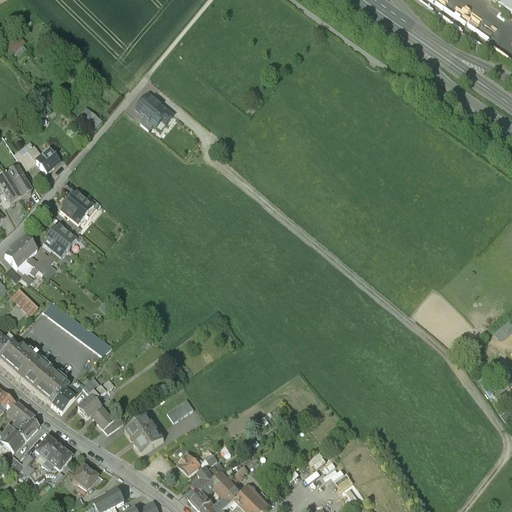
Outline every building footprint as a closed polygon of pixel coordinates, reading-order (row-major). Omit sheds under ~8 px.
[(511,0),(488,0),(511,18),(511,0)] [(172,118),(148,97),(136,112),(139,114),(143,118),(153,127),(156,129),(161,123),(165,126),(172,118)] [(250,107),(246,113),(250,117),(255,111),(250,107)] [(99,122),(86,111),(77,122),(90,133),(99,122)] [(134,120),(138,124),(143,118),(139,114),(134,120)] [(153,127),(143,118),(138,124),(148,133),(152,128),(153,127)] [(153,127),(152,128),(159,134),(165,126),(161,123),(156,129),(153,127)] [(226,148),(217,141),(212,147),(220,155),(226,148)] [(48,153),(41,159),(32,150),(26,155),(35,166),(36,165),(46,177),(46,176),(46,175),(54,168),(54,169),(59,165),(48,153)] [(26,155),(22,159),(18,153),(13,157),(24,174),(35,166),(26,155)] [(31,195),(16,171),(6,178),(21,201),(25,198),(26,199),(30,197),(30,195),(31,195)] [(21,201),(6,178),(0,181),(0,190),(3,195),(2,196),(10,208),(11,207),(12,208),(14,206),(14,205),(21,201)] [(84,202),(75,195),(72,198),(71,196),(65,203),(85,219),(93,209),(84,202)] [(10,208),(2,196),(0,197),(0,202),(1,205),(4,211),(10,208)] [(100,208),(88,198),(84,202),(93,209),(96,212),(100,208)] [(85,219),(65,203),(60,210),(61,211),(59,214),(68,222),(77,229),(85,219)] [(77,229),(68,222),(65,226),(71,231),(77,236),(81,232),(77,229)] [(67,236),(57,228),(54,232),(53,231),(48,236),(68,252),(76,243),(67,236)] [(77,236),(71,231),(67,236),(76,243),(78,245),(82,240),(77,236)] [(68,252),(48,236),(44,242),(45,243),(42,247),(51,254),(60,262),(68,252)] [(36,254),(24,241),(13,252),(24,265),(33,271),(36,266),(30,260),(36,254)] [(24,265),(13,252),(5,259),(16,272),(18,271),(24,265)] [(60,262),(51,254),(47,259),(56,266),(60,262)] [(53,264),(45,257),(40,263),(49,270),(53,264)] [(24,265),(18,271),(25,276),(27,278),(30,275),(33,271),(24,265)] [(46,272),(36,266),(33,271),(38,275),(42,278),(46,272)] [(38,275),(33,271),(30,275),(35,279),(38,275)] [(14,276),(10,273),(6,276),(15,287),(20,281),(14,276)] [(27,278),(25,276),(20,281),(29,288),(33,282),(27,278)] [(27,302),(18,293),(11,300),(20,309),(27,302)] [(27,302),(20,309),(30,318),(37,312),(27,302)] [(111,351),(51,304),(42,314),(101,359),(111,351)] [(511,326),(508,322),(493,334),(500,343),(511,333),(511,326)] [(0,338),(0,356),(9,347),(0,338)] [(68,388),(20,347),(16,353),(10,347),(9,347),(0,356),(0,364),(50,408),(63,394),(63,393),(68,388)] [(95,382),(83,392),(88,398),(100,389),(95,382)] [(79,395),(69,388),(63,393),(73,402),(79,395)] [(90,399),(76,411),(86,422),(92,417),(94,419),(94,418),(94,419),(92,421),(102,433),(113,424),(94,403),(105,395),(100,389),(88,398),(90,399)] [(73,402),(63,393),(63,394),(50,408),(61,417),(73,402)] [(14,405),(2,396),(0,398),(0,410),(3,413),(6,409),(10,411),(14,405)] [(186,402),(166,416),(173,426),(193,412),(186,402)] [(33,420),(16,407),(6,418),(14,426),(10,432),(17,438),(28,425),(33,420)] [(510,432),(511,431),(511,407),(499,418),(510,432)] [(146,418),(125,432),(129,439),(132,438),(140,449),(137,450),(142,457),(163,443),(146,418)] [(118,419),(113,424),(102,433),(107,437),(124,426),(118,419)] [(10,432),(7,430),(2,438),(0,436),(0,444),(13,456),(37,431),(28,425),(17,438),(10,432)] [(46,440),(34,456),(43,463),(46,465),(58,450),(52,445),(53,444),(48,440),(47,441),(46,440)] [(46,465),(43,470),(40,468),(34,475),(28,479),(34,486),(36,485),(38,486),(44,481),(43,479),(45,478),(55,480),(71,459),(69,458),(70,457),(64,453),(63,454),(58,450),(46,465)] [(204,451),(200,455),(201,457),(194,462),(200,468),(205,461),(212,457),(208,451),(205,453),(204,451)] [(187,457),(177,469),(188,480),(195,474),(198,471),(200,468),(194,462),(187,457)] [(212,457),(205,461),(210,468),(217,463),(212,457)] [(11,458),(2,466),(6,470),(15,462),(11,458)] [(205,461),(200,468),(204,472),(205,471),(210,468),(205,461)] [(15,462),(6,470),(15,480),(24,470),(15,462)] [(39,467),(33,463),(27,471),(28,473),(29,472),(34,475),(40,468),(43,470),(46,465),(43,463),(39,467)] [(240,484),(249,471),(238,463),(228,476),(240,484)] [(83,470),(72,484),(86,494),(98,478),(91,473),(90,475),(83,470)] [(204,472),(197,478),(200,482),(191,489),(196,496),(219,477),(214,470),(208,475),(205,471),(204,472)] [(240,497),(219,476),(219,477),(196,496),(188,503),(194,510),(202,503),(201,502),(205,499),(214,491),(221,499),(230,508),(235,504),(234,503),(240,497)] [(265,511),(267,511),(247,491),(240,497),(234,503),(235,504),(242,511),(265,511)] [(11,494),(2,500),(8,509),(17,503),(11,494)] [(118,494),(108,499),(108,500),(97,505),(94,507),(96,511),(111,511),(115,510),(124,505),(118,494)] [(105,494),(95,500),(97,505),(108,500),(108,499),(105,494)] [(213,510),(205,499),(201,502),(202,503),(194,510),(196,511),(225,511),(229,509),(230,508),(221,499),(219,502),(221,504),(213,510)] [(80,502),(71,507),(74,511),(83,507),(80,502)]
